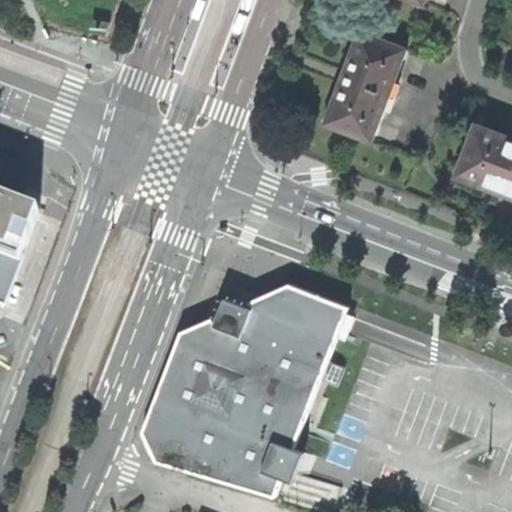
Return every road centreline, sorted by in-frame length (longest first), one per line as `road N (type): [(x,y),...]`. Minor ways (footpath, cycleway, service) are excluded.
road 1 (secondary): [(129,132),(0,468)]
road 2 (tertiary): [(511,294),(204,171)]
road 3 (secondary): [(91,459),(204,171)]
road 4 (secondary): [(204,171),(269,0)]
road 5 (residential): [(91,459),(263,511)]
road 6 (secondary): [(177,0),(129,132)]
road 7 (secondary): [(129,132),(0,82)]
